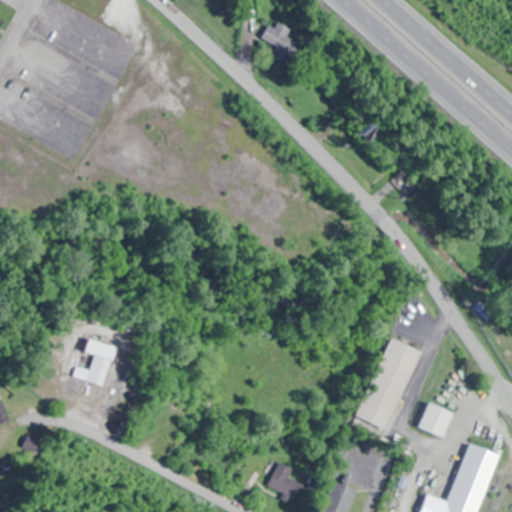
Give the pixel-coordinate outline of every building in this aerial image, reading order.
[(300,44),(285,36),(289,28),(270,19),(260,38),(275,46),(270,55),(289,64),(300,44)] [(114,345),(86,338),(82,352),(91,354),(85,381),(103,386),(114,345)] [(420,350),(391,338),(358,417),(387,429),(420,350)] [(445,437),(453,410),(424,401),(416,428),(445,437)] [(447,500),(424,492),(417,511),(475,511),(496,451),(467,441),(447,500)] [(298,500),(298,481),(289,481),(288,465),(270,465),(271,490),(280,489),(280,500),(298,500)] [(346,511),(356,490),(332,479),(318,511),(346,511)]
